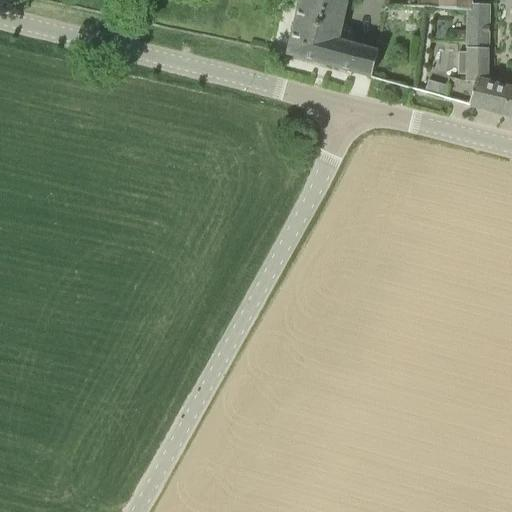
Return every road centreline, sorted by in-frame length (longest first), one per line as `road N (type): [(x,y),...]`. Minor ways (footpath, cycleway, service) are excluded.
road 1 (tertiary): [(136,511),(353,106)]
road 2 (tertiary): [(353,106),(0,17)]
road 3 (tertiary): [(511,147),(353,106)]
